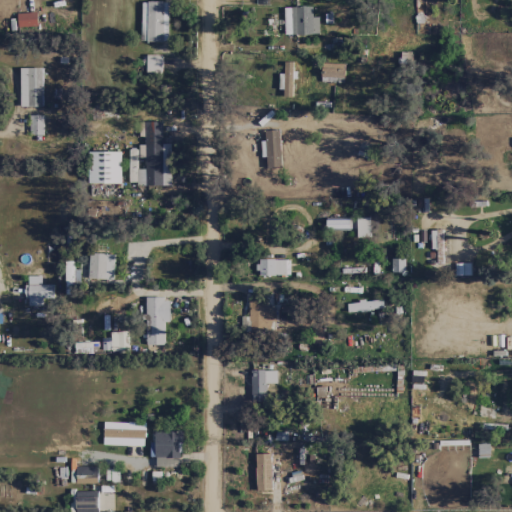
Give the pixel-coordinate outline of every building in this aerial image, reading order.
[(58,0),(58,22),(70,22),(70,0),(58,0)] [(147,2),(141,2),(140,40),(146,40),(146,41),(162,42),(162,40),(167,41),(168,2),(163,2),(163,1),(147,1),(147,2)] [(311,7),(298,7),(291,6),(291,7),(283,7),(284,34),(319,33),(318,16),(312,16),(311,7)] [(16,13),(17,27),(37,25),(36,11),(16,13)] [(146,54),(145,72),(161,73),(161,55),(146,54)] [(292,61),(283,61),(283,73),(278,73),(278,89),(283,89),(283,95),(292,95),(292,79),(296,78),(296,71),(292,71),(292,61)] [(322,62),(320,81),(344,81),(344,63),(322,62)] [(19,68),(19,107),(42,106),(41,68),(19,68)] [(29,114),(29,134),(44,134),(43,115),(29,114)] [(162,121),(138,121),(139,136),(144,136),(144,145),(138,145),(138,157),(145,157),(145,169),(136,169),(137,185),(170,185),(170,143),(162,143),(162,121)] [(278,129),(264,130),(264,140),(259,141),(259,157),(266,156),(266,168),(281,167),(278,129)] [(88,151),(88,182),(121,183),(121,151),(88,151)] [(136,183),(136,155),(129,154),(128,182),(136,183)] [(326,217),(326,231),(355,230),(354,216),(326,217)] [(356,217),(357,237),(370,237),(370,217),(356,217)] [(436,229),(436,230),(430,230),(430,249),(436,249),(436,263),(442,263),(442,229),(436,229)] [(89,252),(87,278),(112,279),(113,254),(89,252)] [(391,258),(391,272),(404,272),(404,258),(391,258)] [(258,259),(258,264),(254,263),(255,270),(258,270),(258,275),(274,276),(274,274),(284,275),(289,274),(289,260),(285,260),(285,259),(277,259),(273,259),(258,259)] [(64,260),(64,294),(73,294),(73,284),(79,284),(79,269),(73,270),(73,261),(64,260)] [(456,261),(456,263),(454,263),(454,275),(462,275),(462,263),(460,263),(460,261),(456,261)] [(462,262),(463,275),(470,275),(470,262),(462,262)] [(27,276),(28,285),(24,285),(24,297),(28,297),(28,305),(42,305),(43,298),(53,298),(53,284),(40,284),(41,276),(27,276)] [(145,297),(145,322),(145,344),(164,344),(163,321),(169,321),(168,300),(163,301),(163,297),(145,297)] [(248,297),(249,336),(271,336),(270,321),(275,321),(275,306),(267,306),(267,302),(262,302),(261,297),(248,297)] [(347,304),(348,311),(383,306),(381,300),(347,304)] [(311,327),(311,343),(322,343),(322,328),(311,327)] [(116,331),(117,350),(128,349),(126,331),(116,331)] [(101,337),(102,350),(112,349),(110,337),(101,337)] [(250,370),(251,401),(266,401),(265,383),(275,383),(275,370),(264,371),(263,369),(250,370)] [(103,421),(102,444),(144,445),(145,423),(103,421)] [(154,431),(155,465),(178,466),(177,457),(179,457),(179,452),(182,451),(182,431),(154,431)] [(274,431),(274,440),(287,441),(287,432),(274,431)] [(255,453),(256,490),(271,490),(270,453),(255,453)] [(75,466),(75,483),(97,482),(96,466),(75,466)] [(74,491),(75,511),(97,511),(97,491),(74,491)]
